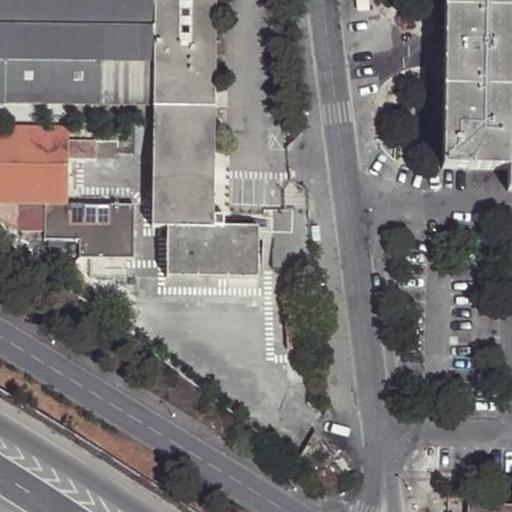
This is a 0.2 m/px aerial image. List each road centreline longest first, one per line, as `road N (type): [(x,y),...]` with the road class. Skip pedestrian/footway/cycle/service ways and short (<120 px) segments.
road 1 (residential): [(0,337),(286,511)]
road 2 (residential): [(378,434),(350,202)]
road 3 (residential): [(350,202),(324,0)]
road 4 (motorway): [(141,511),(0,423)]
road 5 (residential): [(350,202),(511,213)]
road 6 (residential): [(378,434),(511,435)]
